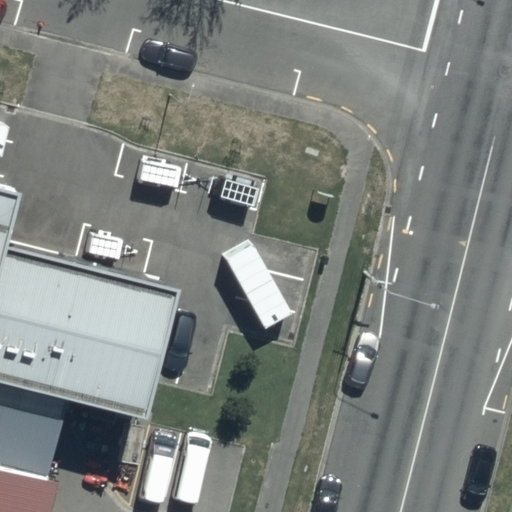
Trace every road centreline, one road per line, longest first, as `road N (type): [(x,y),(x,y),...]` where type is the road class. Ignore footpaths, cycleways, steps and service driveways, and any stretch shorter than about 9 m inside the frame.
road 1 (tertiary): [(504,93),(400,511)]
road 2 (unclassified): [(218,0),(509,72)]
